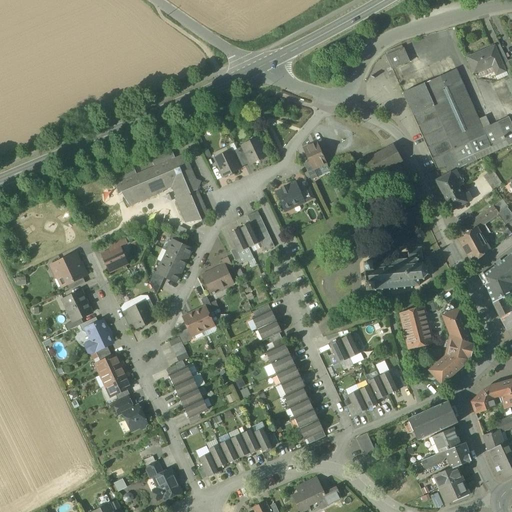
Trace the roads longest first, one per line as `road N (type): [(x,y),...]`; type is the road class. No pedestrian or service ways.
road 1 (secondary): [(259,68),(0,181)]
road 2 (residential): [(255,193),(287,259),(278,277),(351,436)]
road 3 (residential): [(338,96),(400,138),(465,277)]
road 4 (residential): [(255,193),(217,220),(141,361)]
road 5 (residential): [(338,96),(388,37),(511,3)]
road 6 (residential): [(141,361),(199,494),(208,498)]
road 7 (secondary): [(384,0),(259,68)]
road 8 (residential): [(338,96),(255,193)]
road 9 (residential): [(259,68),(154,0)]
road 10 (residential): [(208,498),(326,460)]
road 11 (residential): [(463,389),(351,436)]
